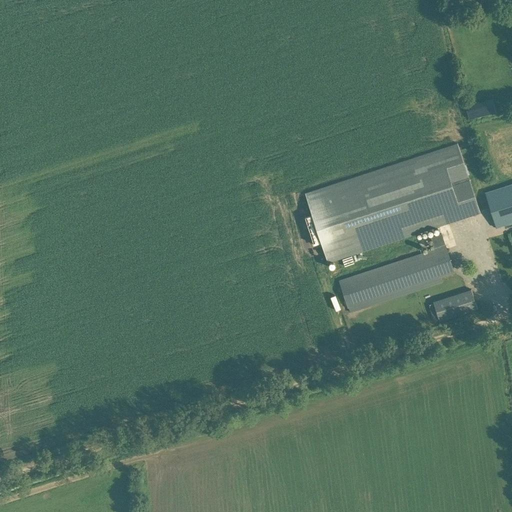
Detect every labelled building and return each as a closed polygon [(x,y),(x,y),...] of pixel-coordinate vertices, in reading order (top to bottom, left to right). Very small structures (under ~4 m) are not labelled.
[(473,117),(496,112),(493,98),(470,103),(473,117)] [(457,143),(305,192),(328,262),(480,213),(457,143)] [(511,182),(486,191),(497,225),(511,220),(511,182)] [(442,276),(454,272),(441,233),(431,237),(435,249),(339,280),(350,313),(444,282),(442,276)] [(477,309),(471,289),(433,301),(440,321),(477,309)]
